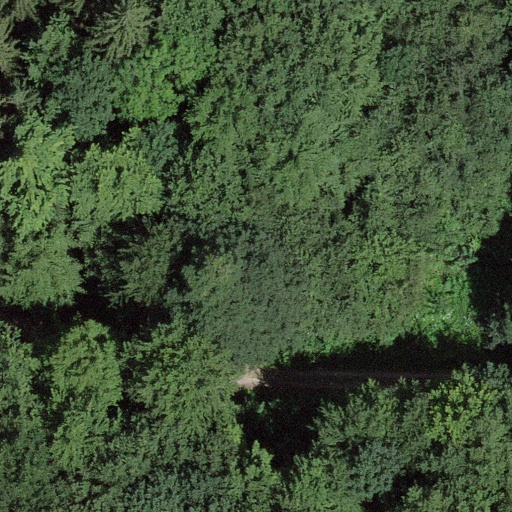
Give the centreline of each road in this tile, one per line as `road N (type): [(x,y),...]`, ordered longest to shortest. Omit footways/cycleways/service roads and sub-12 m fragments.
road 1 (track): [(0,311),(213,377),(511,391)]
road 2 (track): [(147,359),(37,255),(0,233)]
